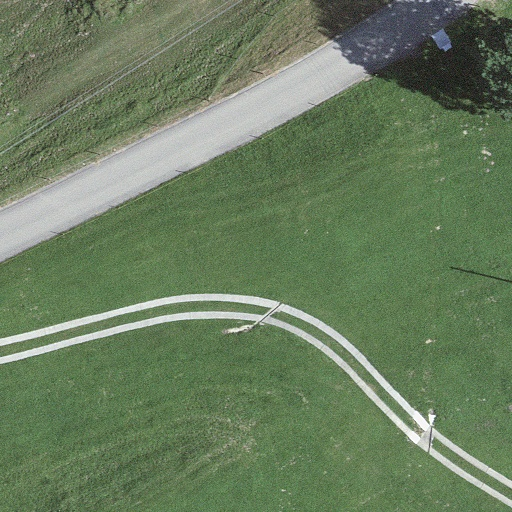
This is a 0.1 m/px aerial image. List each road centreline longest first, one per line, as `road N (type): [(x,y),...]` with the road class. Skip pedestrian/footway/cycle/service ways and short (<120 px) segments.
road 1 (track): [(511,493),(415,425),(340,346),(259,310),(170,316),(0,357)]
road 2 (unclassified): [(0,242),(398,32),(438,0)]
